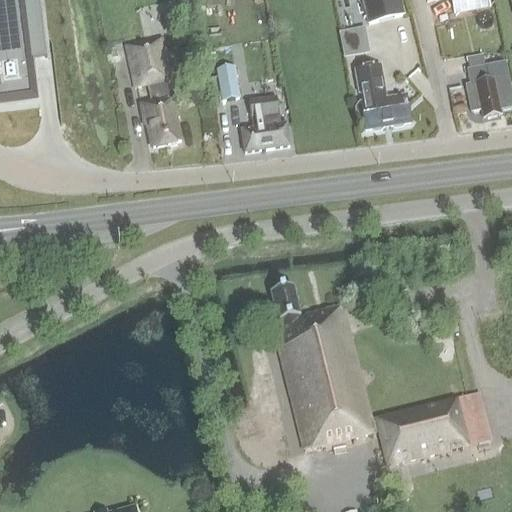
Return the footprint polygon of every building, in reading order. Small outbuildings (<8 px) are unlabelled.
[(0,0),(0,104),(35,100),(31,61),(46,59),(39,0),(0,0)] [(403,17),(399,0),(362,0),(368,25),(403,17)] [(489,7),(487,0),(450,0),(454,14),(489,7)] [(340,32),(346,59),(372,53),(367,27),(340,32)] [(162,39),(125,47),(135,90),(146,88),(150,103),(140,105),(144,127),(147,127),(153,150),(181,144),(176,121),(179,120),(174,98),(172,98),(168,83),(171,82),(162,39)] [(196,49),(185,53),(190,73),(201,70),(196,49)] [(511,110),(511,96),(505,65),(486,69),(485,69),(469,72),(467,72),(470,87),(465,88),(471,115),(482,112),(483,121),(500,118),(500,113),(511,110)] [(238,99),(232,68),(216,71),(222,102),(238,99)] [(357,106),(354,111),(355,118),(360,121),(366,120),(368,132),(371,132),(373,133),(381,132),(383,130),(392,128),(395,130),(402,128),(404,126),(407,125),(410,125),(410,123),(407,124),(404,112),(406,112),(405,108),(404,108),(402,100),(406,100),(405,98),(402,99),(387,102),(381,69),(357,73),(355,73),(359,95),(362,95),(363,105),(357,106)] [(210,87),(209,76),(200,77),(202,88),(210,87)] [(241,134),(244,156),(289,149),(286,127),(279,128),(278,119),(279,119),(276,100),(248,104),(251,124),(255,123),(256,132),(241,134)] [(305,453),(379,435),(387,468),(467,448),(455,400),(370,422),(341,309),(300,320),(292,290),(270,296),(284,349),(279,350),(305,453)] [(372,301),(370,291),(357,294),(360,304),(372,301)] [(451,338),(450,327),(427,330),(428,342),(451,338)]
